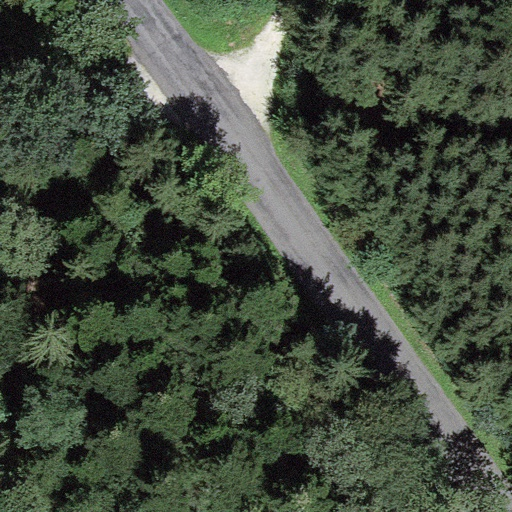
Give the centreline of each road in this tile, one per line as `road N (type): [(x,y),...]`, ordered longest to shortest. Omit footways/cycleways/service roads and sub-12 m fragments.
road 1 (tertiary): [(121,0),(487,511)]
road 2 (track): [(0,55),(63,77),(185,94)]
road 3 (track): [(225,151),(293,0)]
